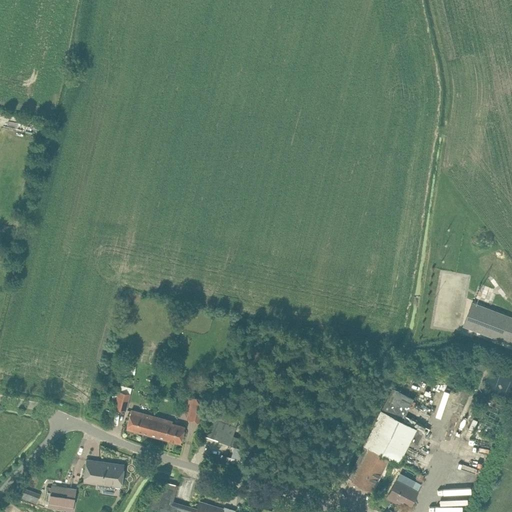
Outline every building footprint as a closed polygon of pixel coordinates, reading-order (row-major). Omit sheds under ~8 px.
[(491,256),(482,263),(489,273),(498,266),(491,256)] [(511,325),(472,311),(466,326),(511,342),(511,325)] [(455,389),(450,388),(451,383),(444,382),(438,404),(443,405),(440,419),(447,420),(455,389)] [(413,398),(392,388),(381,409),(383,410),(402,420),(402,421),(413,398)] [(130,393),(118,390),(114,407),(125,410),(130,393)] [(207,400),(192,396),(186,418),(200,422),(207,400)] [(232,414),(233,411),(214,404),(203,435),(216,439),(216,440),(236,447),(239,438),(233,435),(239,417),(232,414)] [(126,428),(149,434),(154,416),(131,410),(126,428)] [(363,445),(364,445),(389,457),(399,463),(408,445),(407,445),(415,428),(402,421),(402,420),(383,410),(374,427),(372,426),(363,445)] [(154,416),(149,434),(180,443),(185,427),(172,423),(172,421),(154,416)] [(438,467),(447,441),(442,439),(432,465),(438,467)] [(389,457),(364,445),(348,477),(353,479),(352,481),(371,491),(389,457)] [(209,455),(206,463),(240,472),(243,461),(221,454),(220,458),(209,455)] [(124,465),(86,459),(83,481),(121,486),(124,465)] [(421,484),(400,473),(388,495),(410,506),(417,491),(421,484)] [(154,496),(150,511),(193,511),(194,511),(189,510),(182,508),(183,505),(173,502),(178,485),(160,480),(158,486),(157,486),(154,496)] [(48,507),(72,511),(73,506),(76,489),(51,485),(48,507)] [(40,494),(23,487),(19,497),(37,503),(40,496),(39,496),(40,494)] [(194,511),(193,511),(222,511),(223,509),(211,505),(199,502),(196,511),(194,511)]
